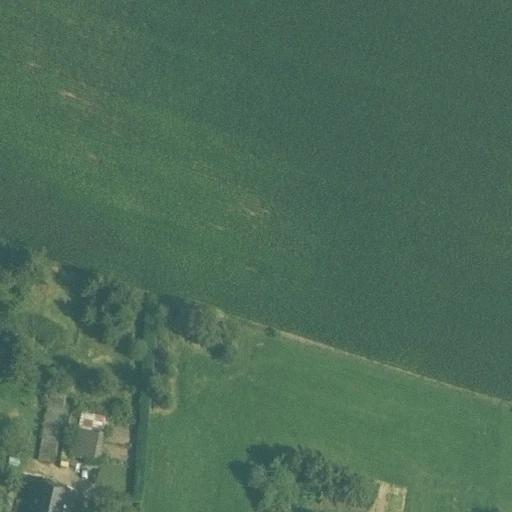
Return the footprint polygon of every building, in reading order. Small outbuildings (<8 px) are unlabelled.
[(156,323),(189,325),(190,306),(156,305),(156,323)] [(218,352),(226,325),(210,320),(202,347),(218,352)] [(53,464),(65,397),(50,394),(38,462),(53,464)] [(102,435),(105,419),(81,415),(78,430),(77,430),(71,458),(94,463),(94,460),(99,461),(104,436),(102,435)] [(305,507),(314,481),(283,471),(274,497),(305,507)] [(72,511),(77,495),(36,486),(30,511),(72,511)]
